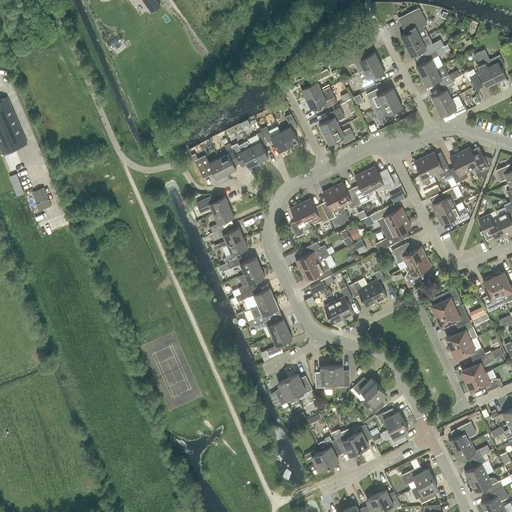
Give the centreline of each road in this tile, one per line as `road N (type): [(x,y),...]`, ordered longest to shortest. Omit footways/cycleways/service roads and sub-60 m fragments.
road 1 (residential): [(333,338),(414,296),(465,406),(423,426)]
road 2 (residential): [(511,248),(462,268),(447,264),(384,138)]
road 3 (residential): [(327,338),(309,330),(268,248),(277,201)]
road 4 (residential): [(423,426),(386,357),(333,338)]
road 5 (residential): [(321,491),(428,436)]
